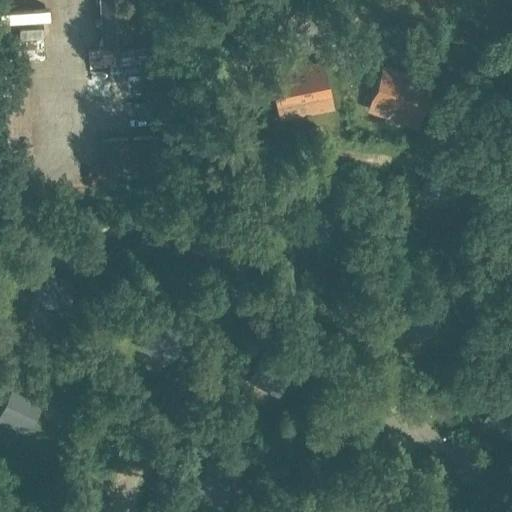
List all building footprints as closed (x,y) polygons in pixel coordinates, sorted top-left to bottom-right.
[(101,0),(104,44),(154,42),(152,0),(101,0)] [(311,99),(314,110),(331,106),(322,63),(293,69),(273,73),(279,106),(311,99)] [(405,109),(401,120),(418,125),(432,83),(402,73),(384,67),(373,98),(405,109)] [(158,136),(102,140),(104,177),(161,172),(158,136)] [(433,159),(420,192),(428,196),(453,206),(466,173),(433,159)] [(308,193),(292,224),(323,240),(339,209),(308,193)] [(46,271),(29,302),(60,318),(76,287),(46,271)] [(415,293),(395,322),(424,343),(444,313),(415,293)] [(155,316),(139,348),(172,365),(187,332),(155,316)] [(264,349),(247,381),(279,397),(295,365),(264,349)] [(11,387),(0,410),(0,420),(29,435),(43,403),(11,387)] [(511,396),(503,391),(483,420),(511,438),(511,396)] [(207,462),(191,494),(222,510),(238,480),(207,462)] [(311,511),(349,511),(317,499),(311,511)]
